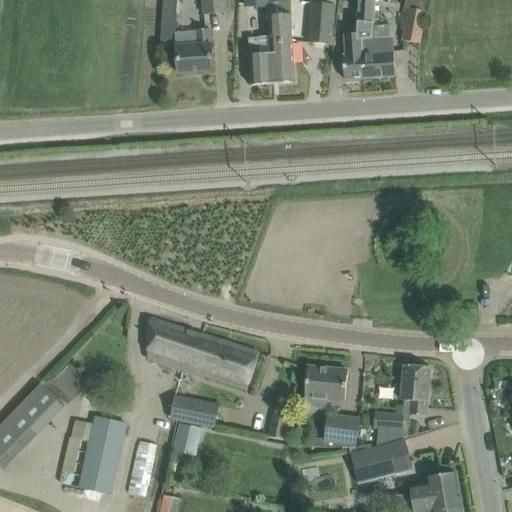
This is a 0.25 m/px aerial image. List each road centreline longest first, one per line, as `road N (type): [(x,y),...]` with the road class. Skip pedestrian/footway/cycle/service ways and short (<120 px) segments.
road 1 (tertiary): [(511,98),(0,131)]
road 2 (secondary): [(57,259),(251,321),(463,345)]
road 3 (track): [(122,280),(0,413)]
road 4 (residential): [(493,511),(463,345)]
